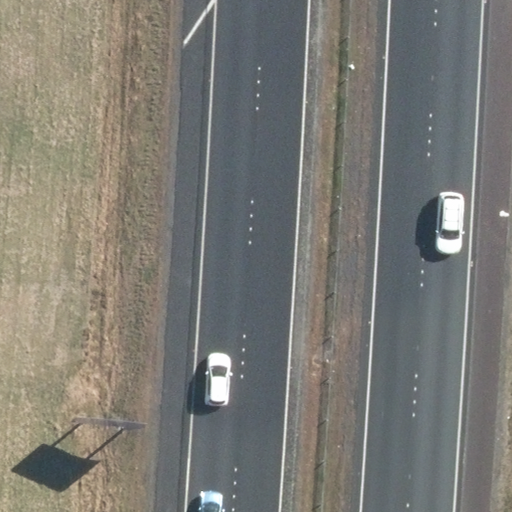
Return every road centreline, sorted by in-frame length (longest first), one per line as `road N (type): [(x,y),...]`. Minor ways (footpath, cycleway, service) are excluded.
road 1 (motorway): [(437,0),(406,511)]
road 2 (motorway): [(237,511),(260,0)]
